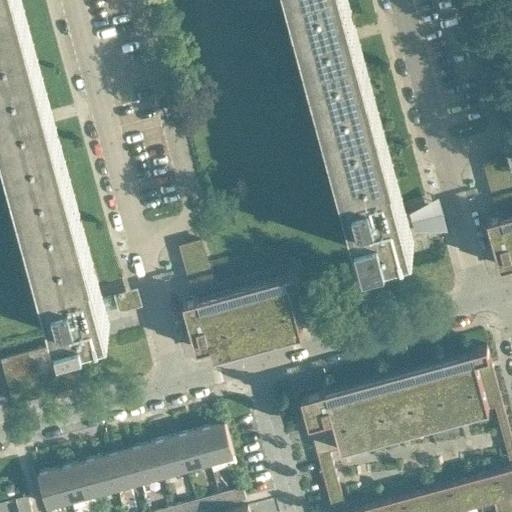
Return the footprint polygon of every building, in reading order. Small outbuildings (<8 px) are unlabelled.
[(97,298),(16,0),(0,0),(0,113),(60,335),(104,323),(100,310),(120,305),(117,293),(97,298)] [(401,214),(343,0),(295,0),(364,251),(408,239),(405,226),(429,220),(425,207),(401,214)] [(511,180),(505,155),(485,160),(495,195),(511,190),(511,180)] [(511,207),(487,214),(496,245),(496,246),(501,262),(511,258),(511,207)] [(201,238),(181,243),(191,278),(211,273),(201,238)] [(214,353),(301,329),(302,328),(289,280),(300,277),(297,266),(184,297),(192,328),(193,328),(197,344),(210,341),(214,353)] [(78,335),(1,356),(13,401),(90,380),(78,335)] [(511,434),(487,342),(472,346),(474,355),(329,395),(326,385),(319,388),(302,392),(305,406),(332,505),(345,502),(330,449),(495,404),(509,457),(511,456),(511,434)] [(234,452),(225,419),(202,425),(211,458),(234,452)] [(211,458),(202,425),(179,431),(188,464),(211,458)] [(188,464),(179,431),(156,438),(164,471),(188,464)] [(164,471),(156,438),(133,444),(142,477),(164,471)] [(142,477),(133,444),(110,450),(119,483),(142,477)] [(119,483),(110,450),(86,457),(95,490),(119,483)] [(95,490),(86,457),(63,463),(72,496),(95,490)] [(511,511),(511,462),(496,467),(508,511),(511,511)] [(72,496),(63,463),(39,470),(48,503),(72,496)] [(508,511),(496,467),(473,473),(480,500),(494,496),(498,511),(508,511)] [(480,500),(473,473),(450,480),(458,511),(468,511),(466,504),(480,500)] [(458,511),(450,480),(426,486),(433,511),(435,511),(448,509),(448,511),(458,511)] [(243,484),(242,485),(220,491),(223,502),(246,496),(243,484)] [(433,511),(426,486),(403,492),(408,511),(433,511)] [(223,502),(220,491),(196,497),(200,508),(223,502)] [(408,511),(403,492),(380,499),(383,511),(408,511)] [(33,511),(28,493),(17,496),(20,511),(33,511)] [(186,511),(200,508),(196,497),(172,504),(174,511),(186,511)] [(383,511),(380,499),(357,505),(358,511),(383,511)]
